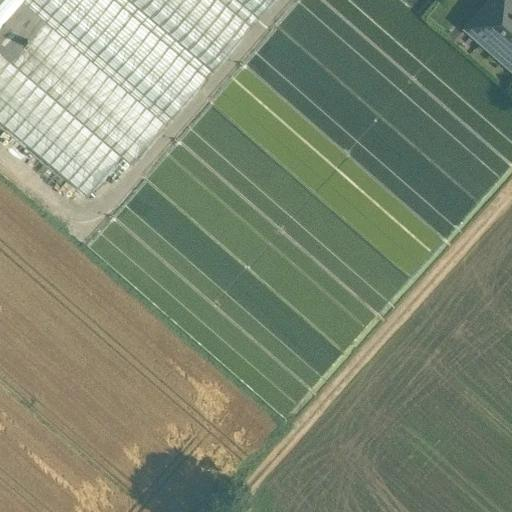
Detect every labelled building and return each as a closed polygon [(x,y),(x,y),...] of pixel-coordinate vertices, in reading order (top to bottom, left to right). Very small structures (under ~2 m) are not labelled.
[(167,123),(22,0),(21,0),(0,24),(0,50),(122,155),(132,164),(167,123)] [(0,0),(0,24),(21,0),(0,0)] [(207,76),(117,0),(34,0),(172,117),(207,76)] [(251,24),(222,0),(128,0),(212,71),(251,24)] [(271,0),(238,0),(258,16),(271,0)] [(511,0),(489,0),(469,23),(487,39),(492,32),(511,49),(511,0)] [(122,155),(0,50),(0,120),(88,195),(122,155)]
